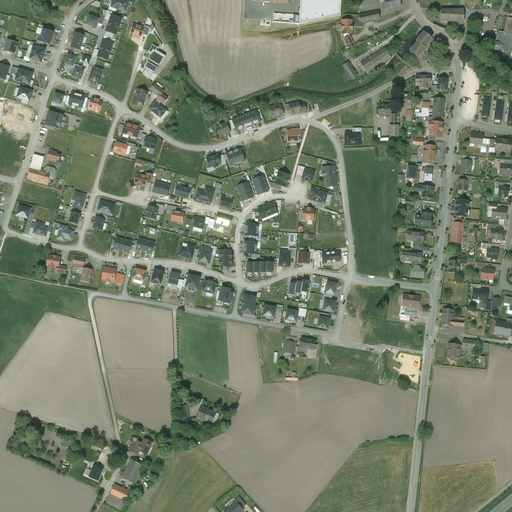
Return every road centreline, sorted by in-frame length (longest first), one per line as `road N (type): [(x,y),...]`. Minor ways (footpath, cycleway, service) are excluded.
road 1 (unclassified): [(91,291),(120,449),(96,511)]
road 2 (residential): [(121,108),(195,148),(308,121)]
road 3 (residential): [(354,278),(338,147),(308,121)]
road 4 (residential): [(436,289),(455,119)]
road 5 (residential): [(308,121),(411,72),(458,69)]
road 6 (unclassified): [(411,511),(426,373)]
